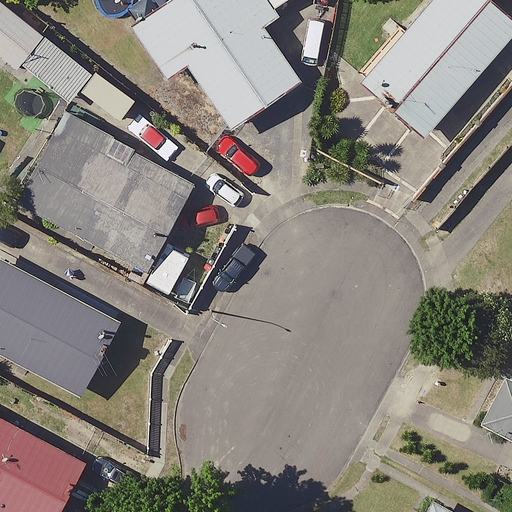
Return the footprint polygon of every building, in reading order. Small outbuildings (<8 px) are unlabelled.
[(269,0),(133,0),(113,13),(154,76),(175,62),(216,125),(287,78),(246,16),(269,0)] [(505,25),(475,0),(415,0),(347,79),(411,134),(505,25)] [(84,74),(0,4),(0,64),(3,67),(9,60),(60,102),(84,74)] [(182,178),(53,108),(4,198),(134,268),(182,178)] [(107,314),(0,260),(0,356),(68,390),(107,314)] [(511,387),(494,378),(471,422),(511,444),(511,387)] [(42,511),(70,460),(0,423),(0,511),(42,511)] [(445,511),(416,496),(407,511),(445,511)]
